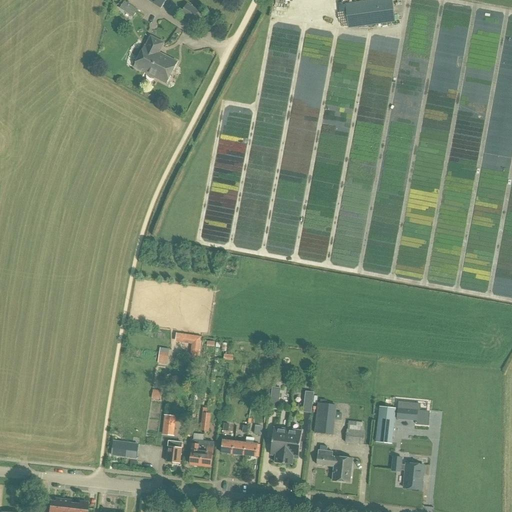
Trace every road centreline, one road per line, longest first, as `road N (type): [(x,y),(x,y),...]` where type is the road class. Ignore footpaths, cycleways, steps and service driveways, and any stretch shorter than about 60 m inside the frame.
road 1 (track): [(97,483),(144,223),(256,0)]
road 2 (residential): [(359,511),(0,472)]
